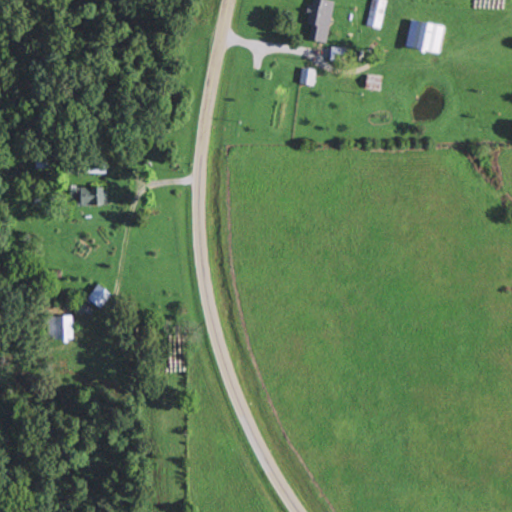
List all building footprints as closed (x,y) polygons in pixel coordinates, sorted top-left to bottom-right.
[(371,0),(369,26),(383,27),(385,0),(371,0)] [(326,26),(326,5),(312,5),(312,26),(326,26)] [(441,52),(445,24),(411,19),(407,47),(441,52)] [(315,68),(301,68),(301,84),(315,84),(315,68)] [(367,89),(383,89),(384,76),(367,76),(367,89)] [(76,205),(107,205),(107,187),(76,187),(76,205)] [(103,307),(113,294),(100,283),(89,297),(103,307)] [(52,315),(51,339),(75,339),(75,316),(52,315)]
